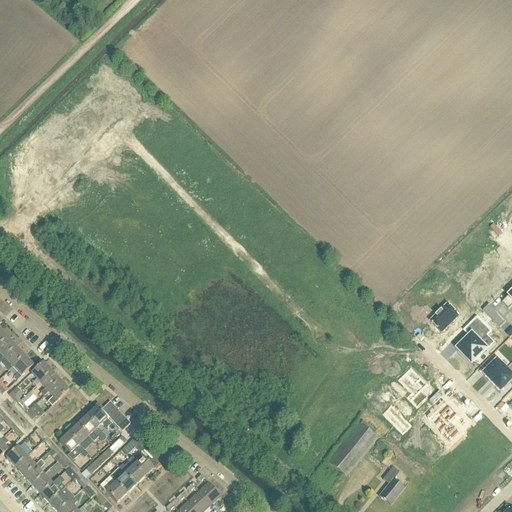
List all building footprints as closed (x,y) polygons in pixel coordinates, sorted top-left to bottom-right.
[(494,215),(498,219),(511,206),(511,201),(510,200),(494,215)] [(503,225),(511,216),(511,207),(498,220),(503,225)] [(487,231),(495,239),(500,234),(492,227),(487,231)] [(498,265),(496,267),(487,257),(479,264),(489,274),(480,283),(483,285),(477,291),(486,300),(509,277),(498,265)] [(511,294),(502,305),(509,312),(511,308),(511,294)] [(489,306),(483,313),(492,322),(498,315),(489,306)] [(430,324),(442,336),(459,319),(447,307),(430,324)] [(477,320),(465,333),(471,339),(458,351),(472,366),(487,352),(480,345),(491,334),(477,320)] [(0,364),(16,350),(8,341),(0,347),(0,356),(0,357),(0,356),(0,364)] [(12,370),(24,359),(16,350),(0,364),(0,365),(8,373),(12,370)] [(24,359),(12,370),(18,376),(14,379),(17,383),(21,379),(33,368),(24,359)] [(484,376),(492,385),(507,371),(494,359),(489,364),(493,367),(484,376)] [(40,386),(51,375),(43,365),(31,376),(36,382),(32,386),(36,389),(40,386)] [(411,370),(399,382),(412,395),(408,400),(417,409),(428,399),(421,392),(427,386),(411,370)] [(511,376),(507,371),(492,385),(501,394),(510,385),(511,386),(511,376)] [(48,395),(60,384),(51,375),(40,386),(45,391),(41,395),(44,398),(48,395)] [(60,384),(48,395),(52,399),(48,404),(52,408),(57,404),(68,393),(60,384)] [(9,397),(15,404),(18,401),(18,400),(22,397),(16,390),(9,397)] [(24,413),(27,410),(21,403),(17,406),(24,413)] [(444,403),(427,420),(440,434),(450,445),(460,435),(453,428),(452,429),(449,426),(458,417),(444,403)] [(105,417),(114,409),(110,404),(101,412),(105,417)] [(109,421),(118,413),(114,409),(105,417),(109,421)] [(86,419),(97,431),(103,426),(107,430),(111,427),(106,422),(107,422),(96,410),(86,419)] [(32,422),(35,419),(29,412),(26,415),(32,422)] [(113,426),(122,417),(118,413),(109,421),(113,426)] [(118,430),(126,422),(122,417),(113,426),(118,430)] [(107,441),(97,431),(86,419),(77,427),(88,439),(94,434),(103,444),(107,441)] [(12,432),(15,428),(9,422),(6,425),(12,432)] [(126,422),(118,430),(122,434),(130,426),(126,422)] [(342,477),(373,438),(358,425),(326,464),(342,477)] [(77,427),(68,436),(79,448),(88,439),(77,427)] [(20,440),(24,437),(18,431),(14,434),(20,440)] [(43,443),(47,440),(41,434),(37,437),(43,443)] [(84,453),(79,448),(68,436),(59,444),(70,456),(76,451),(85,461),(88,457),(84,453)] [(117,443),(122,448),(127,443),(122,438),(117,443)] [(135,440),(122,452),(126,456),(128,454),(129,455),(133,451),(135,454),(139,451),(141,453),(145,451),(135,440)] [(52,452),(55,449),(49,443),(46,446),(52,452)] [(117,452),(122,448),(117,443),(113,447),(117,452)] [(113,456),(117,452),(113,447),(108,451),(113,456)] [(15,470),(26,459),(18,450),(6,461),(15,470)] [(108,460),(113,456),(108,451),(104,455),(108,460)] [(60,462),(64,459),(58,452),(54,455),(60,462)] [(104,464),(108,460),(104,455),(99,460),(104,464)] [(132,460),(128,463),(133,469),(133,468),(144,480),(153,471),(139,456),(134,461),(132,460)] [(434,467),(441,460),(437,456),(430,462),(434,467)] [(23,479),(35,468),(26,459),(15,470),(23,479)] [(99,469),(104,464),(99,460),(95,464),(99,469)] [(69,471),(72,468),(66,461),(63,464),(69,471)] [(35,468),(23,479),(32,488),(43,477),(39,472),(45,466),(41,462),(35,468)] [(95,473),(99,469),(95,464),(90,468),(95,473)] [(133,468),(133,469),(128,473),(123,467),(118,471),(124,477),(135,488),(144,480),(133,468)] [(420,494),(405,511),(429,511),(423,507),(431,497),(424,491),(428,486),(435,491),(445,479),(434,467),(416,490),(420,494)] [(90,477),(95,473),(90,468),(86,472),(90,477)] [(383,482),(389,487),(379,499),(390,508),(404,491),(393,482),(399,475),(393,469),(383,482)] [(77,480),(81,477),(74,470),(71,473),(77,480)] [(109,480),(115,485),(126,497),(135,488),(124,477),(118,482),(113,476),(109,480)] [(52,486),(51,485),(43,477),(32,488),(40,497),(52,486)] [(49,507),(66,491),(61,486),(64,483),(59,478),(51,485),(52,486),(40,497),(49,507)] [(85,488),(86,489),(89,486),(83,479),(80,482),(85,488)] [(116,506),(126,497),(115,485),(110,490),(104,484),(100,488),(105,494),(116,506)] [(197,495),(210,508),(220,498),(207,485),(197,495)] [(88,491),(86,489),(85,488),(81,492),(89,500),(93,497),(94,498),(98,495),(91,488),(88,491)] [(53,511),(60,511),(74,500),(73,499),(66,491),(49,507),(53,511)] [(193,511),(205,511),(210,508),(197,495),(187,504),(193,511)] [(103,507),(106,504),(100,497),(96,500),(103,507)] [(75,511),(72,507),(76,503),(74,500),(60,511),(75,511)]
